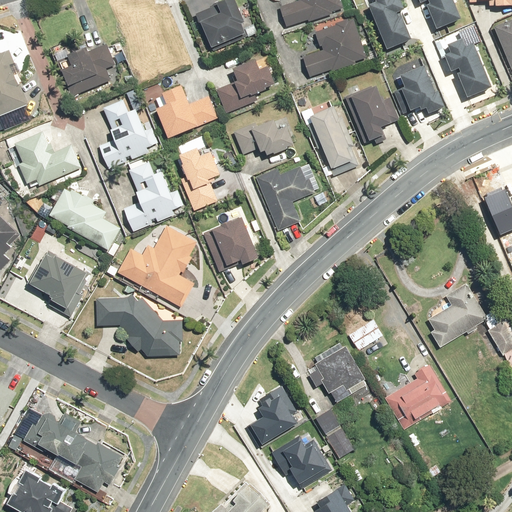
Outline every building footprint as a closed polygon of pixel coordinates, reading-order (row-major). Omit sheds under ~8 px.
[(211,48),(213,52),(246,37),(241,24),(242,24),(231,0),(222,0),(213,4),(214,6),(194,14),(209,49),(211,48)] [(343,9),(339,0),(298,0),(299,0),(277,8),(284,28),(307,21),(308,22),(332,15),(331,12),(343,9)] [(365,6),(384,50),(408,40),(398,16),(395,18),(394,14),(401,11),(396,0),(371,0),(373,3),(365,6)] [(415,0),(417,4),(425,1),(427,5),(424,6),(434,30),(458,20),(449,0),(415,0)] [(365,58),(352,20),(314,33),(318,47),(320,47),(322,51),(300,58),(307,78),(330,70),(331,72),(355,64),(354,62),(365,58)] [(492,27),(511,73),(511,23),(510,20),(492,27)] [(454,75),(464,99),(489,88),(469,44),(462,47),(459,39),(444,46),(447,53),(441,56),(448,73),(455,70),(457,73),(454,75)] [(55,59),(59,70),(70,97),(109,81),(105,71),(114,67),(105,45),(86,52),(84,48),(55,59)] [(0,53),(0,115),(27,105),(6,51),(0,53)] [(272,85),(265,67),(256,71),(252,60),(229,70),(234,82),(215,90),(225,114),(257,101),(253,93),(272,85)] [(421,67),(397,77),(402,88),(398,89),(408,112),(417,108),(418,112),(423,109),(425,115),(442,108),(435,92),(432,93),(421,67)] [(370,87),(347,96),(366,142),(373,139),(375,144),(385,140),(380,128),(397,120),(388,98),(382,100),(381,97),(379,97),(375,86),(370,88),(370,87)] [(164,106),(153,110),(165,140),(217,119),(207,97),(186,106),(183,98),(178,87),(159,94),(164,106)] [(102,108),(111,130),(107,132),(110,140),(97,145),(107,171),(160,151),(149,121),(139,125),(134,110),(129,112),(124,100),(109,106),(102,108)] [(337,118),(333,107),(312,115),(310,109),(300,113),(303,119),(306,126),(309,124),(329,170),(330,170),(333,177),(358,166),(350,148),(353,147),(340,117),(337,118)] [(253,124),(233,132),(242,155),(256,150),(258,154),(262,152),(264,157),(271,154),(271,155),(284,150),(284,149),(291,146),(290,145),(293,143),(287,128),(284,129),(283,128),(275,131),(271,121),(255,127),(253,124)] [(41,132),(12,144),(21,164),(17,166),(26,184),(34,181),(38,189),(80,170),(69,145),(50,153),(41,132)] [(194,149),(176,156),(180,165),(179,166),(183,177),(179,179),(193,211),(217,202),(209,183),(214,181),(212,178),(217,176),(208,153),(198,157),(194,149)] [(166,157),(128,171),(136,192),(133,193),(137,203),(120,209),(130,234),(186,213),(166,157)] [(277,169),(255,178),(277,231),(300,222),(291,202),(314,193),(313,191),(318,189),(308,165),(300,168),(299,167),(279,175),(277,169)] [(64,186),(47,216),(67,226),(65,230),(112,255),(119,243),(115,240),(121,229),(102,219),(106,212),(90,204),(92,201),(64,186)] [(483,198),(500,236),(511,230),(511,205),(505,189),(483,198)] [(16,233),(0,217),(0,271),(11,260),(4,254),(9,247),(6,244),(16,233)] [(209,231),(202,234),(218,273),(239,264),(239,265),(255,259),(239,218),(229,222),(228,221),(218,226),(218,227),(209,231)] [(130,250),(117,273),(179,307),(192,283),(178,275),(179,272),(183,274),(192,258),(188,256),(195,243),(165,226),(152,249),(147,246),(141,257),(130,250)] [(94,280),(47,252),(28,284),(48,296),(47,299),(60,307),(58,310),(71,318),(94,280)] [(485,316),(465,284),(444,296),(450,306),(427,320),(433,330),(429,333),(439,348),(465,332),(466,335),(476,329),(474,327),(484,321),(488,330),(486,331),(502,356),(511,349),(511,327),(500,307),(485,316)] [(127,300),(96,299),(96,326),(119,325),(130,336),(125,341),(137,353),(140,350),(146,357),(177,355),(177,341),(181,341),(182,322),(163,321),(142,298),(136,301),(131,296),(127,300)] [(373,320),(348,336),(358,351),(383,336),(373,320)] [(342,348),(339,343),(313,358),(316,363),(313,365),(314,367),(307,371),(309,375),(308,375),(315,388),(321,384),(327,395),(329,393),(335,403),(365,386),(362,381),(363,380),(344,347),(342,348)] [(450,402),(428,365),(413,374),(416,379),(383,399),(403,430),(431,413),(432,414),(441,409),(440,408),(450,402)] [(0,420),(16,392),(0,383),(0,420)] [(247,421),(262,446),(295,425),(291,418),(298,414),(280,385),(259,398),(262,404),(256,408),(259,414),(247,421)] [(324,435),(325,434),(327,437),(325,438),(338,459),(353,450),(338,425),(347,420),(338,405),(330,410),(329,410),(314,418),(324,435)] [(101,445),(76,432),(82,422),(65,413),(58,427),(40,417),(36,424),(32,422),(23,439),(55,456),(48,470),(71,483),(73,480),(97,493),(103,482),(108,484),(124,452),(103,441),(101,445)] [(302,435),(270,453),(282,474),(290,470),(301,489),(332,472),(316,443),(308,447),(302,435)] [(369,463),(351,474),(356,483),(374,472),(369,463)] [(62,491),(22,470),(17,481),(12,479),(5,493),(8,495),(4,504),(19,511),(70,511),(72,509),(57,501),(62,491)] [(261,511),(268,505),(246,482),(224,503),(227,506),(224,508),(220,504),(212,511),(261,511)] [(324,511),(321,511),(353,511),(351,507),(357,504),(346,484),(318,499),(324,511)]
